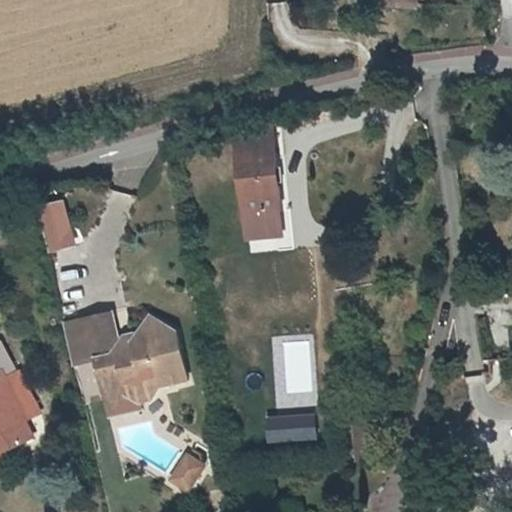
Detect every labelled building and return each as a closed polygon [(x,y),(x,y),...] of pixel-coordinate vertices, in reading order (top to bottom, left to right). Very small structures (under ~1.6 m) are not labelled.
[(279,215),(276,134),(240,138),(244,243),(278,242),(277,215),(279,215)] [(125,313),(95,318),(104,360),(108,359),(114,387),(135,384),(137,395),(148,403),(165,399),(173,388),(200,383),(190,335),(163,318),(152,334),(145,343),(136,345),(131,345),(125,313)] [(95,318),(76,322),(84,364),(104,360),(95,318)] [(135,337),(136,345),(145,343),(152,334),(135,337)] [(1,341),(0,341),(0,434),(32,418),(9,373),(17,369),(1,341)] [(114,387),(116,399),(137,395),(135,384),(114,387)] [(272,419),(273,446),(323,443),(321,416),(272,419)] [(183,481),(198,492),(214,470),(199,459),(183,481)] [(417,511),(418,475),(377,474),(376,511),(417,511)]
